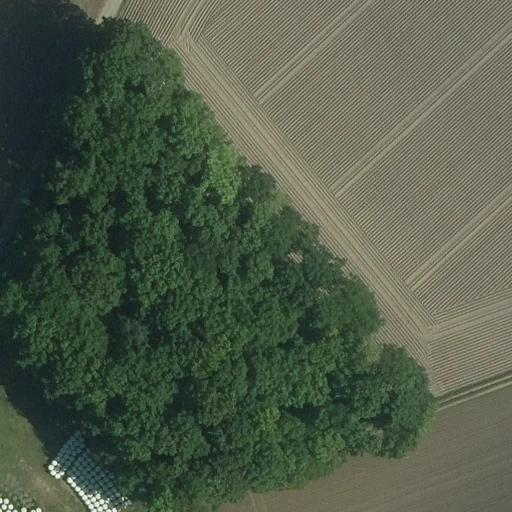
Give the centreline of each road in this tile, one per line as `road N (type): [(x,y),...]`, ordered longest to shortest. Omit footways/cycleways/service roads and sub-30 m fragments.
road 1 (track): [(166,508),(511,379)]
road 2 (unclassified): [(0,240),(111,0)]
road 3 (track): [(0,327),(166,508)]
